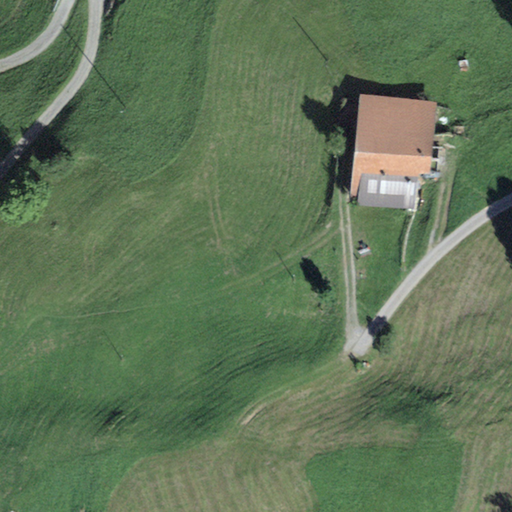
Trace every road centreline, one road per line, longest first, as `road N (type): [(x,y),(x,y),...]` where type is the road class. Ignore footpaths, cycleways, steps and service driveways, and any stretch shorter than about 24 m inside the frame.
road 1 (track): [(511,198),(436,254),(359,341),(352,330),(345,162)]
road 2 (track): [(0,174),(84,68),(94,0)]
